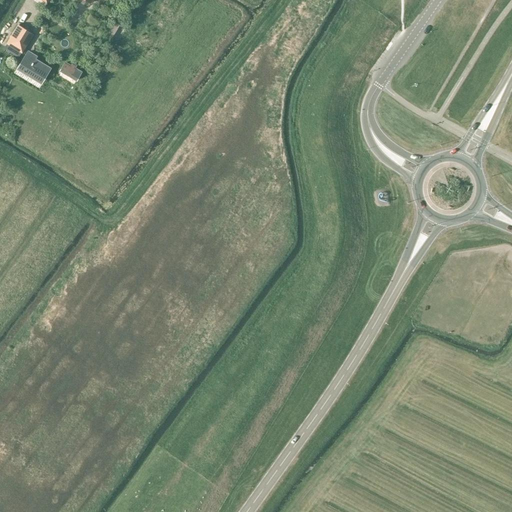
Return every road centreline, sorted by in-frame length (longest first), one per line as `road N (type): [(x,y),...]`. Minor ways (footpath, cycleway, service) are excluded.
road 1 (tertiary): [(246,511),(327,401),(433,217)]
road 2 (tertiary): [(420,174),(377,142),(367,106),(436,0)]
